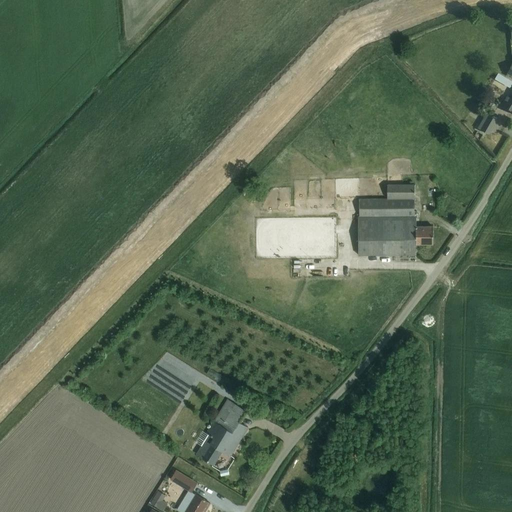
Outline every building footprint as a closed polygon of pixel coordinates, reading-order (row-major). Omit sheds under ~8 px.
[(510,87),(511,83),(511,81),(505,78),(502,83),(510,87)] [(511,99),(507,97),(502,106),(511,112),(511,99)] [(490,134),(498,120),(490,116),(482,130),(490,134)] [(415,244),(415,226),(415,217),(414,217),(413,198),(414,198),(414,184),(404,184),(386,185),(387,199),(358,199),(358,217),(357,217),(357,255),(415,254),(415,244)] [(415,226),(415,244),(432,244),(432,226),(415,226)] [(245,411),(237,405),(227,399),(206,433),(208,435),(205,440),(196,453),(201,457),(213,464),(221,450),(229,456),(247,428),(238,422),(245,411)] [(196,483),(176,470),(170,479),(188,490),(190,492),(196,483)] [(188,490),(176,509),(180,511),(201,511),(203,509),(205,510),(210,503),(204,500),(204,499),(203,498),(202,499),(195,494),(195,495),(190,492),(188,490)]
